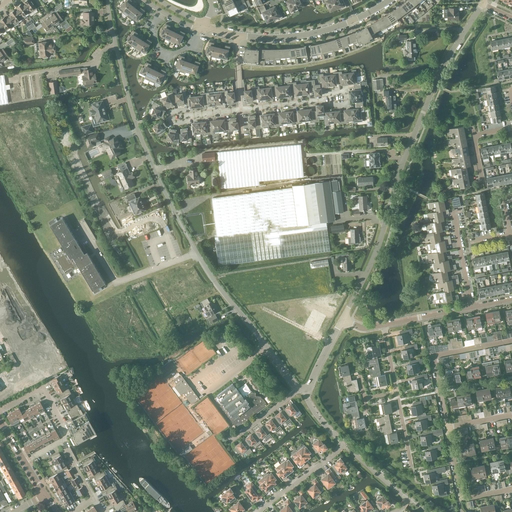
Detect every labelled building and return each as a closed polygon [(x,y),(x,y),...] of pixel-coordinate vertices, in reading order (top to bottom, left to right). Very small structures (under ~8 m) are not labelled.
[(21,4),(29,15),(36,9),(29,0),(25,0),(23,2),(25,4),(22,5),(21,4)] [(131,0),(125,0),(124,3),(123,2),(120,5),(121,6),(121,7),(125,10),(129,4),(130,4),(132,1),(131,0)] [(293,10),(297,8),(293,0),(290,0),(287,1),(289,5),(286,6),(290,15),(294,13),(293,10)] [(293,0),(297,8),(303,6),(300,0),(293,0)] [(326,2),(330,11),(336,8),(332,0),(322,0),(324,3),(326,2)] [(332,0),(336,8),(341,6),(342,9),(346,7),(343,0),(332,0)] [(412,11),(416,8),(409,0),(407,0),(405,2),(412,11)] [(226,6),(228,10),(238,6),(236,1),(226,6)] [(408,15),(412,11),(405,2),(401,5),(408,15)] [(29,15),(21,4),(19,4),(18,5),(18,6),(16,7),(17,9),(15,11),(14,10),(21,20),(25,17),(24,15),(27,13),(29,15)] [(129,4),(125,10),(124,11),(125,12),(124,13),(127,15),(128,15),(135,5),(134,4),(132,6),(130,4),(129,4)] [(135,5),(128,15),(127,15),(125,18),(126,19),(127,17),(131,20),(132,19),(134,17),(138,11),(135,8),(137,6),(135,5)] [(263,13),(267,22),(273,19),(269,10),(266,11),(264,5),(257,8),(260,14),(263,13)] [(403,18),(408,15),(401,5),(396,8),(403,18)] [(230,16),(240,11),(238,6),(228,10),(228,11),(230,16)] [(134,17),(138,20),(138,19),(139,20),(142,17),(141,16),(145,11),(141,7),(138,11),(134,17)] [(279,20),(283,18),(279,9),(276,10),(275,7),(269,10),(273,19),(278,17),(279,20)] [(80,13),(83,13),(83,20),(84,20),(84,24),(93,24),(93,20),(93,17),(94,16),(94,13),(89,13),(89,8),(80,9),(80,13)] [(403,18),(396,8),(393,11),(393,10),(391,11),(398,21),(397,19),(402,16),(403,18)] [(458,19),(459,18),(459,16),(458,15),(458,11),(457,11),(457,8),(450,8),(450,9),(444,9),(444,18),(448,18),(448,20),(458,19)] [(21,20),(14,10),(13,10),(11,11),(11,12),(9,14),(10,15),(8,17),(14,26),(18,23),(17,21),(20,19),(21,20)] [(393,25),(398,22),(398,21),(391,11),(389,12),(390,13),(386,15),(393,25)] [(51,14),(48,16),(55,26),(60,22),(59,21),(62,19),(57,13),(54,15),(54,14),(52,15),(51,14)] [(383,16),(381,17),(387,28),(388,28),(393,25),(386,15),(383,17),(383,16)] [(50,30),(55,26),(48,16),(45,19),(45,20),(44,21),(44,22),(41,24),(46,31),(49,29),(50,30)] [(0,21),(6,31),(7,31),(6,30),(9,27),(11,29),(14,26),(8,17),(5,19),(4,17),(2,19),(1,18),(0,19),(0,21)] [(382,31),(387,28),(381,17),(379,19),(376,21),(382,31)] [(382,31),(376,21),(371,24),(376,32),(380,29),(382,31)] [(165,36),(169,29),(169,30),(170,26),(166,23),(163,30),(162,29),(160,33),(161,33),(160,35),(164,38),(165,36)] [(371,34),(376,32),(371,24),(367,26),(373,39),(371,34)] [(362,44),(373,39),(367,26),(367,27),(355,33),(355,32),(354,32),(359,44),(362,43),(362,44)] [(169,41),(175,30),(173,29),(172,31),(169,30),(169,29),(165,36),(164,38),(166,38),(165,39),(169,41)] [(138,33),(133,30),(130,36),(129,35),(127,39),(128,39),(127,40),(131,43),(132,43),(136,37),(138,33)] [(176,31),(175,30),(169,41),(167,44),(168,45),(170,41),(173,43),(173,42),(175,43),(176,41),(179,34),(175,33),(176,31)] [(182,39),(185,33),(180,31),(179,34),(176,41),(180,44),(181,43),(182,43),(183,40),(182,39)] [(359,44),(354,32),(350,34),(354,45),(355,44),(359,43),(359,44)] [(353,45),(353,47),(356,46),(355,44),(354,45),(350,34),(345,36),(349,47),(349,46),(348,44),(353,42),(354,45),(353,45)] [(136,37),(132,43),(131,43),(131,44),(132,45),(131,46),(135,48),(142,37),(140,36),(139,38),(136,37)] [(343,48),(345,48),(349,47),(345,36),(340,37),(343,48)] [(141,50),(141,49),(145,43),(145,42),(142,41),(143,38),(142,37),(135,48),(133,51),(133,52),(135,49),(139,51),(139,50),(141,50)] [(340,37),(335,39),(338,50),(342,49),(343,51),(345,50),(345,48),(343,48),(340,37)] [(145,43),(141,49),(146,52),(146,51),(147,52),(149,48),(148,48),(152,42),(147,39),(145,42),(145,43)] [(335,39),(330,41),(333,52),(334,51),(338,50),(335,39)] [(211,55),(211,56),(214,43),(209,41),(207,48),(206,48),(205,52),(206,52),(206,53),(211,54),(211,55)] [(334,51),(333,52),(330,41),(325,42),(328,53),(332,52),(332,54),(335,54),(334,51)] [(415,60),(415,56),(416,56),(415,41),(407,42),(407,49),(404,49),(404,56),(407,55),(407,57),(408,56),(408,60),(415,60)] [(48,52),(54,51),(53,44),(48,44),(48,42),(39,43),(41,56),(48,56),(48,52)] [(216,58),(219,45),(217,45),(217,47),(213,47),(214,43),(211,56),(212,56),(212,57),(216,58)] [(324,54),(323,54),(320,43),(315,44),(317,56),(321,55),(322,57),(324,56),(324,54)] [(221,46),(219,45),(216,58),(215,61),(216,61),(217,58),(220,59),(221,58),(222,58),(225,45),(224,49),(221,48),(221,46)] [(230,46),(225,45),(222,58),(223,57),(228,58),(228,57),(229,57),(230,53),(229,53),(230,46)] [(295,59),(295,61),(298,61),(298,59),(297,59),(296,59),(295,47),(290,48),(291,59),(295,59)] [(246,61),(258,62),(259,49),(253,48),(253,49),(245,48),(243,60),(246,60),(246,61)] [(176,66),(177,66),(176,68),(180,69),(185,57),(180,55),(177,61),(176,61),(175,65),(176,65),(176,66)] [(185,57),(180,69),(179,72),(184,73),(185,72),(190,60),(188,59),(187,62),(183,61),(185,57)] [(191,61),(190,60),(185,72),(184,73),(184,75),(184,76),(186,72),(189,74),(190,73),(191,73),(192,72),(194,64),(191,63),(191,61)] [(192,72),(197,73),(198,73),(199,69),(198,69),(200,62),(195,60),(194,64),(192,72)] [(139,73),(145,76),(151,64),(147,62),(144,68),(142,67),(139,73)] [(151,64),(145,76),(144,78),(149,81),(150,79),(150,80),(156,68),(154,67),(153,69),(150,68),(151,64)] [(79,68),(58,71),(59,77),(80,74),(80,73),(84,73),(84,76),(82,76),(83,84),(96,82),(96,81),(96,80),(96,79),(95,79),(95,74),(92,75),(91,69),(84,70),(80,71),(79,68)] [(150,80),(150,79),(149,81),(155,83),(162,69),(161,69),(160,73),(156,71),(157,69),(156,68),(150,80)] [(166,71),(162,69),(155,83),(156,82),(160,84),(162,81),(163,82),(164,78),(163,78),(166,71)] [(347,74),(348,85),(352,84),(352,83),(354,83),(354,81),(357,80),(356,70),(351,70),(351,73),(347,74)] [(342,71),(337,72),(338,82),(341,82),(341,84),(344,84),(344,85),(348,85),(347,74),(342,74),(342,71)] [(333,75),(328,76),(330,87),(333,86),(333,85),(334,85),(336,85),(336,83),(338,82),(337,72),(333,72),(333,75)] [(330,87),(328,76),(323,76),(323,74),(318,74),(320,84),(320,85),(323,84),(323,87),(325,86),(326,86),(326,87),(330,87)] [(0,75),(0,104),(8,103),(6,90),(10,89),(9,85),(5,86),(4,75),(0,75)] [(373,80),(373,90),(375,90),(375,92),(380,92),(380,90),(383,89),(383,85),(383,79),(373,80)] [(311,91),(310,80),(306,81),(306,84),(301,84),(302,95),(306,95),(306,94),(307,94),(309,93),(308,91),(311,91)] [(320,95),(321,95),(320,85),(320,84),(315,85),(314,80),(310,80),(311,91),(314,91),(315,95),(316,95),(316,96),(321,95),(320,95)] [(58,92),(56,82),(49,83),(50,93),(58,92)] [(302,95),(301,84),(296,85),(296,82),(292,83),(293,93),(296,93),(296,95),(298,95),(299,95),(299,96),(302,95)] [(283,86),(284,97),(288,97),(288,96),(290,96),(290,93),(293,93),(292,83),(287,83),(287,86),(283,86)] [(273,85),(274,95),(277,95),(277,97),(279,97),(280,97),(280,98),(284,97),(283,86),(278,87),(278,84),(273,85)] [(272,96),(274,95),(273,85),(269,85),(269,88),(264,89),(265,100),(269,99),(269,98),(270,98),(272,98),(272,96)] [(255,87),(256,97),(259,97),(259,99),(261,99),(262,99),(262,100),(265,100),(264,89),(259,89),(259,86),(255,87)] [(245,91),(246,97),(247,101),(248,101),(248,102),(253,101),(252,100),(253,100),(253,98),(256,97),(255,87),(250,88),(250,90),(245,91)] [(356,105),(357,105),(363,104),(363,101),(364,100),(364,99),(364,98),(364,97),(363,97),(363,96),(361,96),(360,90),(361,90),(361,87),(354,88),(355,91),(352,91),(352,94),(351,94),(352,99),(353,99),(353,102),(356,101),(356,105)] [(234,98),(234,92),(228,93),(228,90),(223,91),(224,101),(227,101),(227,103),(228,103),(228,104),(233,103),(234,102),(234,98)] [(387,109),(390,108),(390,110),(391,111),(392,111),(394,111),(395,111),(395,109),(395,108),(396,108),(395,95),(392,95),(391,90),(384,91),(384,96),(386,96),(387,109)] [(186,95),(186,91),(181,91),(182,94),(176,95),(177,101),(177,100),(178,105),(179,104),(179,105),(184,105),(184,104),(184,101),(187,101),(186,95)] [(214,95),(216,106),(219,105),(219,104),(220,104),(222,104),(222,102),(224,101),(223,91),(219,91),(219,94),(214,95)] [(173,92),(167,93),(167,96),(162,99),(165,104),(167,107),(168,107),(168,108),(173,106),(172,105),(173,105),(172,103),(175,101),(173,92)] [(209,92),(205,93),(206,103),(209,103),(209,105),(211,105),(212,105),(212,106),(216,106),(214,95),(209,95),(209,92)] [(206,103),(205,93),(200,93),(201,96),(196,97),(197,108),(201,107),(201,106),(203,106),(203,104),(206,103)] [(186,95),(187,101),(187,106),(190,105),(191,108),(193,107),(193,108),(197,108),(196,97),(191,97),(191,95),(186,95)] [(487,106),(489,105),(498,104),(497,98),(488,100),(486,100),(487,106)] [(107,120),(108,120),(102,101),(92,104),(94,109),(90,110),(91,115),(95,114),(97,123),(102,121),(102,122),(107,121),(107,120)] [(164,111),(164,110),(162,110),(163,107),(155,102),(152,107),(154,109),(152,114),(158,116),(158,115),(162,117),(162,116),(163,116),(165,112),(164,111)] [(319,116),(323,116),(324,116),(324,115),(323,106),(322,106),(322,105),(317,105),(317,106),(316,106),(317,111),(314,111),(315,122),(319,121),(319,116)] [(355,108),(351,109),(352,120),(353,123),(362,121),(361,111),(358,111),(357,109),(355,109),(355,108)] [(298,113),(295,114),(297,124),(301,124),(301,121),(305,120),(304,109),(300,110),(300,111),(298,111),(298,113)] [(311,122),(315,122),(314,111),(311,112),(311,110),(308,110),(308,109),(304,109),(305,120),(310,120),(311,122)] [(345,113),(342,113),(343,124),(348,123),(347,120),(352,120),(351,109),(347,109),(347,110),(346,110),(345,111),(345,113)] [(289,111),(286,112),(287,122),(292,122),(292,125),(297,124),(295,114),(292,114),(292,112),(290,112),(289,112),(289,111)] [(329,123),(334,122),(332,111),(329,112),(328,113),(326,113),(326,115),(324,115),(324,116),(323,116),(325,126),(329,125),(329,123)] [(339,124),(343,124),(342,113),(339,114),(339,111),(337,112),(337,111),(336,112),(336,111),(332,111),(334,122),(339,121),(339,124)] [(280,116),(277,116),(278,126),(282,126),(282,123),(287,122),(286,112),(282,112),(282,113),(281,113),(279,113),(280,116)] [(274,127),(278,126),(277,116),(274,116),(274,114),(272,114),(271,114),(271,113),(267,114),(268,125),(273,124),(274,127)] [(261,118),(258,118),(260,129),(264,128),(264,125),(268,125),(267,114),(263,114),(263,115),(261,115),(261,118)] [(255,129),(260,129),(258,118),(255,118),(255,116),(254,116),(254,115),(249,116),(249,117),(249,121),(248,121),(249,127),(255,126),(255,129)] [(230,121),(227,122),(228,132),(233,132),(232,129),(238,128),(237,122),(236,122),(236,118),(235,118),(230,118),(230,119),(229,119),(230,121)] [(221,119),(217,120),(219,131),(223,130),(224,133),(228,132),(227,122),(224,122),(224,120),(222,120),(221,120),(221,119)] [(214,131),(219,131),(217,120),(213,120),(214,121),(213,121),(211,121),(211,124),(208,124),(210,135),(214,134),(214,131)] [(164,122),(163,122),(163,121),(159,124),(159,123),(154,126),(157,131),(155,133),(159,138),(166,131),(164,128),(166,127),(166,126),(164,122)] [(205,135),(210,135),(208,124),(206,124),(205,122),(203,122),(203,121),(199,122),(200,133),(205,132),(205,135)] [(191,131),(191,137),(196,136),(195,133),(200,133),(199,122),(195,122),(195,123),(192,124),(193,126),(190,126),(190,131),(191,131)] [(84,135),(94,132),(91,124),(82,127),(84,135)] [(453,139),(465,136),(463,127),(448,129),(449,135),(453,134),(454,137),(452,137),(453,139)] [(192,141),(191,137),(191,131),(190,131),(188,131),(187,129),(186,129),(186,128),(182,129),(182,130),(181,130),(181,134),(181,140),(187,139),(187,142),(192,141)] [(173,140),(173,143),(179,143),(179,134),(176,133),(176,131),(175,130),(171,129),(170,130),(170,129),(169,133),(168,133),(167,139),(173,140)] [(87,147),(92,146),(95,145),(95,142),(100,141),(98,133),(84,137),(87,147)] [(454,147),(454,149),(467,146),(465,136),(453,139),(450,139),(451,145),(455,144),(456,147),(454,147)] [(120,151),(119,149),(122,148),(119,143),(118,143),(115,138),(111,140),(109,137),(105,139),(111,150),(108,151),(111,159),(116,157),(117,156),(118,156),(118,155),(119,155),(120,154),(120,153),(120,152),(120,151)] [(215,160),(218,160),(221,189),(259,185),(259,181),(304,177),(301,145),(217,152),(217,153),(214,153),(215,160)] [(456,158),(469,156),(467,146),(454,149),(452,149),(453,155),(457,154),(458,157),(456,157),(456,158)] [(215,161),(215,160),(214,153),(202,154),(203,162),(215,161)] [(379,153),(369,154),(370,167),(380,166),(379,153)] [(458,168),(466,167),(471,166),(469,156),(456,158),(454,159),(455,164),(459,164),(460,166),(458,167),(458,168)] [(455,178),(455,179),(468,177),(466,167),(458,168),(451,170),(452,175),(456,174),(457,177),(455,178)] [(134,185),(132,181),(131,179),(135,177),(132,172),(128,174),(126,170),(127,169),(117,173),(119,178),(116,180),(120,188),(124,186),(125,189),(134,185)] [(190,176),(187,176),(188,184),(192,184),(192,185),(192,186),(193,186),(194,187),(195,186),(196,186),(196,185),(196,184),(199,183),(198,175),(197,175),(197,170),(190,170),(190,176)] [(468,177),(455,179),(453,179),(454,185),(458,184),(459,187),(457,187),(457,189),(470,186),(468,177)] [(341,191),(339,191),(337,180),(292,186),(293,187),(213,198),(218,236),(215,237),(219,266),(283,257),(330,251),(327,222),(335,221),(334,213),(344,212),(341,191)] [(125,198),(127,202),(131,200),(131,201),(130,201),(131,202),(136,214),(137,214),(138,214),(141,213),(140,212),(145,210),(146,210),(145,209),(143,205),(142,202),(140,197),(139,197),(136,199),(136,198),(134,193),(125,198)] [(360,211),(361,212),(363,212),(364,211),(367,210),(367,209),(368,209),(369,209),(370,208),(370,206),(369,205),(368,205),(367,205),(367,196),(359,197),(353,198),(353,204),(359,204),(360,211)] [(453,199),(455,208),(462,207),(460,197),(453,199)] [(436,212),(446,210),(444,200),(429,203),(430,209),(435,208),(436,212)] [(434,222),(441,221),(444,221),(443,215),(450,214),(449,209),(446,210),(436,212),(428,213),(429,220),(434,219),(434,222)] [(133,214),(123,219),(126,223),(135,218),(133,214)] [(95,293),(100,290),(98,287),(106,283),(82,244),(80,245),(63,217),(56,222),(54,219),(49,222),(67,253),(57,259),(65,273),(78,266),(95,293)] [(433,233),(439,232),(449,230),(448,226),(442,227),(441,221),(434,222),(426,224),(427,230),(432,229),(433,233)] [(343,225),(331,226),(331,233),(344,231),(343,225)] [(360,238),(359,238),(358,229),(351,229),(352,242),(355,242),(355,243),(356,243),(359,243),(361,242),(361,239),(360,238)] [(431,243),(451,239),(450,235),(440,237),(439,232),(433,233),(424,235),(426,241),(431,240),(431,243)] [(437,252),(445,251),(448,250),(447,245),(452,244),(451,239),(431,243),(430,244),(431,250),(436,249),(437,252)] [(435,263),(449,260),(453,260),(452,256),(446,257),(445,251),(437,252),(428,254),(429,260),(434,259),(435,263)] [(496,253),(498,262),(503,261),(504,265),(502,252),(496,253)] [(344,270),(351,269),(351,257),(348,257),(348,254),(336,256),(336,259),(341,259),(341,258),(343,258),(344,270)] [(484,255),(486,266),(492,265),(491,263),(492,263),(490,255),(490,254),(486,254),(487,255),(484,256),(484,255)] [(472,258),(474,269),(480,268),(480,266),(478,257),(478,256),(474,257),(475,258),(472,258)] [(311,268),(329,266),(328,259),(310,262),(311,268)] [(440,272),(447,271),(457,269),(456,264),(450,265),(449,260),(435,263),(433,263),(435,269),(440,268),(440,272)] [(439,283),(458,279),(458,275),(448,277),(447,271),(440,272),(432,274),(433,280),(438,279),(439,283)] [(444,292),(450,291),(454,290),(453,284),(459,283),(458,279),(439,283),(437,283),(438,289),(443,288),(444,292)] [(478,289),(480,297),(486,296),(485,287),(478,289)] [(450,291),(444,292),(436,294),(437,300),(442,299),(442,303),(452,301),(452,302),(459,300),(458,295),(452,297),(450,291)] [(0,298),(0,319),(2,322),(20,311),(10,293),(0,298)] [(203,307),(206,306),(209,310),(206,312),(208,317),(218,311),(213,301),(210,303),(207,298),(200,302),(203,307)] [(499,310),(492,311),(495,322),(501,321),(499,310)] [(488,324),(495,322),(492,311),(485,313),(488,324)] [(208,318),(211,324),(218,320),(215,315),(208,318)] [(480,316),(473,317),(475,328),(482,326),(480,316)] [(468,329),(475,328),(473,317),(466,318),(468,329)] [(460,318),(453,319),(455,330),(462,329),(460,318)] [(448,331),(455,330),(453,319),(446,321),(448,331)] [(441,323),(434,324),(436,335),(443,334),(441,323)] [(429,337),(436,335),(434,324),(427,326),(429,337)] [(33,327),(23,332),(26,336),(35,331),(33,327)] [(402,331),(402,334),(397,335),(399,344),(407,342),(406,337),(408,336),(408,334),(413,333),(412,329),(402,331)] [(36,332),(26,337),(29,341),(38,336),(36,332)] [(39,337),(29,342),(31,346),(41,341),(39,337)] [(457,339),(457,337),(450,339),(452,349),(459,348),(457,339)] [(365,361),(377,359),(377,355),(381,354),(379,344),(369,346),(371,356),(369,357),(370,360),(367,360),(366,357),(364,358),(365,361)] [(414,351),(411,352),(414,351),(413,349),(418,348),(417,344),(407,346),(408,349),(402,350),(404,358),(415,356),(414,351)] [(44,346),(34,350),(36,354),(45,349),(44,346)] [(46,349),(36,355),(39,359),(48,354),(46,349)] [(48,355),(39,360),(42,365),(51,360),(48,355)] [(367,364),(369,374),(380,372),(377,359),(365,361),(365,364),(367,364)] [(412,361),(412,364),(407,365),(409,373),(417,372),(416,367),(418,366),(418,364),(423,363),(422,359),(412,361)] [(52,360),(42,366),(45,370),(54,365),(52,360)] [(499,363),(492,365),(494,376),(501,374),(499,363)] [(342,376),(343,379),(351,377),(348,364),(338,366),(340,376),(342,376)] [(55,365),(45,371),(47,375),(57,370),(55,365)] [(487,377),(494,376),(492,365),(485,366),(487,377)] [(479,366),(472,367),(474,378),(481,377),(479,366)] [(467,379),(474,378),(472,367),(465,368),(467,379)] [(462,382),(459,371),(459,368),(453,369),(452,370),(453,372),(455,383),(462,382)] [(22,370),(0,382),(0,385),(4,392),(27,379),(22,370)] [(381,375),(380,372),(369,374),(373,374),(373,377),(375,377),(377,386),(387,384),(385,374),(381,375)] [(448,385),(455,383),(453,372),(446,374),(446,375),(444,375),(445,379),(447,379),(448,385)] [(192,390),(191,390),(189,387),(190,387),(190,386),(181,374),(173,380),(177,384),(174,386),(181,395),(183,393),(192,405),(200,399),(193,390),(192,390)] [(417,376),(418,379),(412,380),(414,388),(422,387),(421,382),(423,381),(423,379),(428,378),(427,374),(417,376)] [(50,380),(55,388),(63,384),(60,379),(62,378),(60,375),(50,380)] [(351,377),(343,379),(344,382),(346,382),(348,392),(359,390),(357,379),(351,380),(351,377)] [(55,388),(59,396),(69,391),(67,387),(65,388),(63,384),(55,388)] [(233,384),(217,395),(224,404),(220,406),(238,429),(241,426),(268,406),(261,396),(256,395),(256,393),(248,391),(247,391),(245,392),(244,393),(241,395),(233,384)] [(509,385),(502,387),(505,398),(511,396),(509,385)] [(498,399),(505,398),(502,387),(496,388),(498,399)] [(489,388),(482,389),(485,400),(492,399),(489,388)] [(478,401),(485,400),(482,389),(476,391),(478,401)] [(71,394),(69,391),(59,396),(63,404),(71,400),(69,395),(71,394)] [(470,393),(463,395),(465,405),(472,404),(470,393)] [(420,413),(421,417),(425,416),(425,412),(421,413),(420,408),(422,407),(422,405),(426,404),(426,400),(427,400),(432,399),(431,395),(420,397),(420,401),(416,402),(416,405),(411,406),(413,415),(420,413)] [(458,407),(465,405),(463,395),(456,396),(456,397),(458,407)] [(452,412),(459,412),(458,407),(456,397),(450,398),(452,408),(452,409),(452,410),(452,411),(452,412)] [(63,404),(72,419),(80,415),(78,411),(80,410),(76,403),(74,404),(71,400),(63,404)] [(351,413),(352,416),(359,414),(356,401),(345,403),(348,414),(351,413)] [(35,405),(40,414),(45,411),(40,402),(35,405)] [(381,417),(389,416),(388,413),(393,412),(391,402),(381,404),(383,414),(381,414),(381,417)] [(283,411),(291,421),(292,421),(288,417),(291,414),(292,415),(294,416),(295,415),(296,417),(301,413),(294,404),(289,407),(288,406),(286,408),(283,411)] [(35,405),(30,407),(34,415),(39,413),(39,414),(40,414),(35,405)] [(25,410),(27,412),(30,418),(34,415),(30,407),(25,410)] [(14,412),(18,419),(19,421),(23,418),(25,421),(21,413),(21,412),(18,408),(13,411),(14,412)] [(25,421),(30,418),(27,412),(25,410),(21,412),(21,413),(25,421)] [(7,417),(10,423),(18,419),(14,412),(13,411),(8,414),(9,415),(7,417)] [(276,416),(274,418),(282,429),(278,424),(281,422),(282,423),(284,423),(285,422),(287,425),(291,421),(283,411),(284,411),(279,415),(278,413),(276,415),(276,416)] [(84,413),(80,415),(72,419),(72,420),(65,423),(70,433),(71,432),(73,435),(72,436),(76,443),(95,432),(88,420),(84,413)] [(360,418),(359,414),(352,416),(352,420),(354,419),(356,428),(354,429),(355,432),(362,431),(362,428),(366,427),(364,417),(360,418)] [(430,415),(425,416),(421,417),(421,420),(416,421),(417,430),(426,428),(425,423),(427,423),(427,420),(431,419),(430,415)] [(379,422),(381,432),(392,430),(389,416),(381,417),(381,418),(376,419),(377,422),(379,422)] [(264,426),(272,436),(268,432),(271,429),(272,430),(274,431),(275,430),(277,432),(282,429),(274,418),(273,418),(274,419),(270,422),(269,421),(266,423),(267,423),(264,426)] [(257,431),(254,433),(262,444),(258,439),(261,437),(262,438),(264,438),(265,438),(267,440),(272,436),(264,426),(260,430),(259,428),(256,430),(257,431)] [(54,429),(49,431),(54,440),(59,438),(54,429)] [(431,435),(435,435),(436,436),(443,434),(442,429),(426,432),(426,435),(421,436),(422,445),(431,443),(430,438),(432,438),(431,435)] [(392,433),(392,430),(381,432),(384,432),(385,435),(387,434),(389,444),(399,442),(397,432),(392,433)] [(54,440),(49,431),(44,433),(45,435),(50,443),(54,440)] [(262,444),(254,433),(254,434),(250,437),(249,436),(246,438),(247,439),(244,441),(252,451),(249,447),(252,444),(252,445),(254,446),(255,445),(257,447),(262,444)] [(45,435),(40,438),(45,446),(50,443),(45,435)] [(501,449),(509,447),(506,436),(499,438),(501,449)] [(493,437),(486,439),(489,450),(495,448),(493,437)] [(36,440),(40,448),(45,446),(40,438),(36,440)] [(313,442),(314,443),(313,444),(314,446),(312,448),(316,453),(318,451),(319,452),(320,453),(321,453),(322,452),(322,451),(321,449),(322,448),(323,450),(327,447),(324,443),(323,444),(319,439),(318,440),(317,439),(316,439),(315,439),(314,439),(314,440),(313,440),(313,441),(313,442)] [(489,450),(486,439),(479,440),(482,451),(489,450)] [(35,451),(31,443),(29,440),(23,444),(25,446),(23,447),(27,454),(30,452),(30,454),(35,451)] [(36,440),(31,443),(35,451),(40,448),(36,440)] [(239,443),(236,445),(237,446),(234,448),(238,454),(241,452),(242,453),(244,453),(245,453),(247,455),(252,451),(244,441),(240,445),(239,443)] [(474,443),(467,444),(469,455),(476,454),(474,443)] [(298,451),(305,460),(310,457),(308,454),(310,452),(304,444),(303,445),(302,444),(297,448),(298,449),(297,450),(298,451)] [(462,457),(469,455),(467,444),(460,446),(462,457)] [(436,450),(441,449),(440,445),(430,447),(431,450),(425,451),(427,460),(436,458),(435,453),(437,452),(436,450)] [(183,456),(184,455),(192,449),(190,446),(180,453),(183,456)] [(303,462),(305,460),(298,451),(297,450),(296,450),(295,449),(290,453),(291,454),(290,454),(291,456),(293,460),(294,459),(296,462),(295,462),(300,468),(304,464),(303,462)] [(52,460),(55,464),(63,460),(58,452),(48,458),(50,461),(52,460)] [(81,463),(86,471),(94,467),(91,462),(94,461),(92,457),(81,463)] [(333,463),(334,464),(331,466),(336,473),(339,471),(340,472),(341,471),(342,472),(343,472),(344,472),(345,472),(346,471),(346,470),(346,469),(345,468),(346,467),(342,462),(343,461),(340,458),(337,460),(338,462),(337,463),(335,461),(334,461),(333,461),(333,462),(333,463)] [(288,459),(286,461),(285,460),(283,460),(281,462),(281,464),(280,464),(288,474),(293,470),(291,467),(293,466),(288,459)] [(67,468),(63,460),(55,464),(57,469),(55,470),(57,473),(57,474),(59,473),(67,468)] [(504,460),(497,461),(499,472),(506,471),(504,460)] [(500,476),(499,472),(497,461),(490,462),(492,473),(495,473),(495,476),(500,476)] [(0,466),(3,471),(10,467),(7,462),(0,466)] [(288,474),(280,464),(276,468),(278,471),(277,472),(279,475),(278,475),(282,481),(287,477),(286,475),(288,474)] [(484,465),(478,466),(480,477),(487,476),(484,465)] [(473,479),(480,477),(478,466),(471,468),(473,479)] [(13,473),(10,467),(3,471),(6,477),(13,473)] [(94,467),(86,471),(90,479),(103,472),(103,471),(100,473),(98,470),(96,471),(94,467)] [(430,473),(424,474),(426,483),(436,481),(435,476),(436,476),(435,473),(440,473),(446,471),(445,467),(439,468),(429,470),(430,473)] [(321,479),(324,482),(323,483),(323,484),(324,484),(324,485),(325,485),(328,488),(330,486),(330,487),(331,487),(332,487),(332,486),(333,486),(333,485),(333,484),(335,482),(332,479),(335,477),(329,469),(326,471),(328,474),(321,479)] [(98,485),(106,481),(103,476),(105,475),(103,472),(90,479),(93,477),(98,485)] [(6,477),(9,482),(16,478),(13,473),(6,477)] [(59,473),(57,474),(57,473),(49,478),(51,483),(59,478),(62,477),(59,473)] [(264,477),(263,477),(271,487),(276,483),(274,480),(276,479),(271,473),(269,474),(268,473),(268,474),(266,473),(263,475),(264,477)] [(142,477),(140,478),(139,480),(140,481),(141,484),(165,507),(167,508),(170,508),(170,505),(169,502),(146,480),(144,478),(142,477)] [(271,487),(263,477),(258,481),(261,484),(259,485),(262,488),(261,489),(265,494),(270,490),(268,488),(271,487)] [(19,483),(16,478),(9,482),(12,487),(19,483)] [(51,483),(54,487),(62,483),(59,478),(51,483)] [(311,494),(313,497),(315,495),(316,495),(316,496),(317,496),(318,496),(318,495),(319,495),(319,494),(319,493),(318,493),(320,491),(318,488),(320,486),(315,479),(312,481),(314,484),(307,489),(310,492),(309,492),(309,493),(309,494),(310,494),(311,495),(311,494)] [(448,483),(448,482),(447,479),(437,481),(438,484),(433,485),(434,494),(441,492),(441,496),(448,494),(447,486),(444,486),(443,484),(448,483)] [(98,485),(102,493),(115,486),(115,485),(112,487),(110,484),(108,485),(106,481),(98,485)] [(252,500),(257,496),(259,498),(262,496),(251,482),(246,486),(248,489),(245,491),(252,500)] [(12,487),(15,492),(22,489),(19,483),(12,487)] [(54,487),(57,492),(65,488),(62,483),(54,487)] [(109,499),(117,495),(115,490),(117,489),(115,486),(102,493),(105,492),(109,499)] [(59,497),(67,492),(65,488),(57,492),(59,497)] [(225,501),(226,501),(227,502),(229,500),(231,503),(236,499),(234,496),(236,495),(236,494),(236,493),(235,493),(234,493),(232,494),(231,492),(233,491),(230,488),(226,490),(227,491),(222,495),(222,496),(222,497),(222,498),(221,498),(221,499),(222,499),(222,500),(222,501),(223,501),(224,502),(225,501)] [(25,494),(22,489),(15,492),(18,498),(25,494)] [(297,505),(298,505),(299,507),(301,506),(302,506),(303,506),(304,506),(305,506),(305,505),(305,504),(305,503),(307,502),(304,498),(307,496),(302,489),(299,492),(301,494),(294,500),(296,502),(295,503),(295,504),(296,504),(296,505),(297,505)] [(59,497),(62,502),(72,496),(69,491),(67,492),(59,497)] [(120,499),(117,495),(109,499),(114,507),(119,504),(120,507),(124,502),(122,498),(120,499)] [(386,508),(385,506),(386,505),(387,506),(391,504),(388,500),(387,501),(383,495),(382,496),(381,496),(380,495),(379,495),(378,496),(377,496),(377,497),(377,498),(377,499),(377,500),(376,500),(378,502),(375,504),(379,510),(382,508),(383,509),(384,510),(385,510),(385,509),(386,509),(386,508)] [(75,501),(72,496),(62,502),(65,507),(75,501)] [(292,511),(291,510),(294,508),(288,500),(285,502),(287,505),(280,510),(281,511),(292,511)] [(366,511),(373,507),(371,505),(371,504),(372,504),(372,503),(371,503),(370,503),(369,503),(367,500),(365,501),(364,501),(363,501),(362,501),(362,502),(362,503),(362,504),(360,505),(362,509),(360,511),(366,511)] [(233,505),(233,506),(230,508),(231,510),(231,511),(239,511),(244,509),(239,501),(235,504),(234,504),(233,504),(233,505)] [(126,509),(128,511),(133,511),(136,510),(135,508),(135,507),(132,502),(126,505),(124,502),(120,507),(119,508),(121,511),(126,509)]
